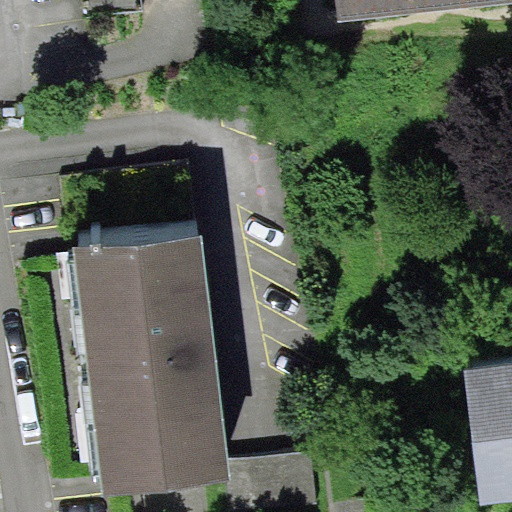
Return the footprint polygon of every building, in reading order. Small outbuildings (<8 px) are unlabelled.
[(511,0),(335,0),(338,21),(511,2),(511,0)] [(77,249),(90,375),(216,361),(202,235),(77,249)] [(511,343),(464,348),(480,505),(511,501),(511,343)] [(216,361),(90,375),(104,494),(229,480),(227,458),(216,361)] [(310,451),(227,458),(229,480),(231,511),(232,511),(314,505),(310,451)]
